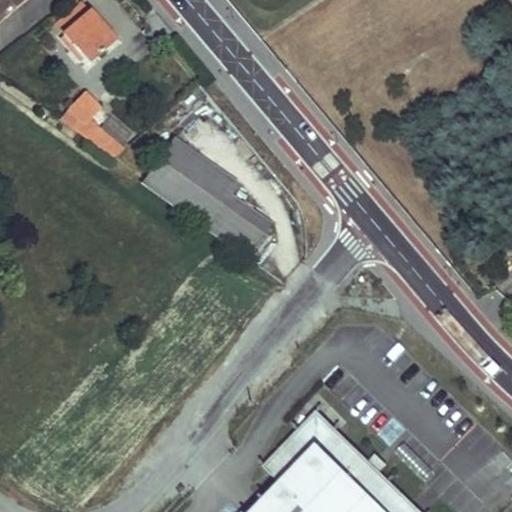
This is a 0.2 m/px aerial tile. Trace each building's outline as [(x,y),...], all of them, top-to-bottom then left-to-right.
[(0,0),(0,24),(28,0),(0,0)] [(111,42),(79,4),(53,26),(85,64),(98,53),(111,42)] [(91,109),(70,95),(54,118),(111,158),(123,148),(83,122),(91,109)] [(235,187),(172,140),(140,185),(243,260),(267,228),(227,198),(235,187)] [(280,486),(254,511),(417,511),(316,413),(262,469),(280,486)]
